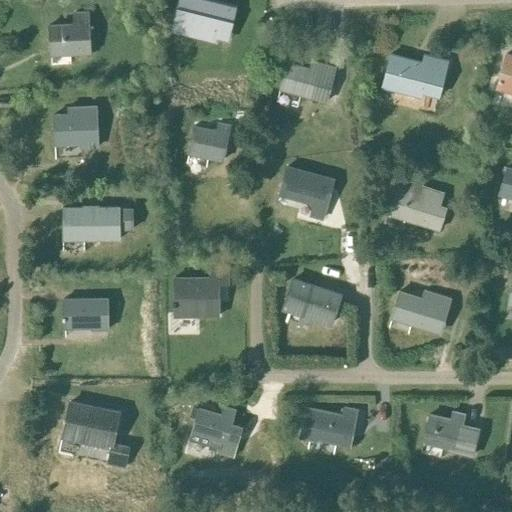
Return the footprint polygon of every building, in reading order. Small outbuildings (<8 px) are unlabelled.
[(179,0),(174,22),(228,36),(230,27),(227,26),(229,19),(232,20),(235,7),(205,0),(179,0)] [(50,55),(89,53),(87,12),(73,13),(74,24),(48,25),(50,55)] [(390,54),(381,87),(420,97),(421,92),(438,97),(447,62),(424,55),(422,63),(390,54)] [(511,56),(505,55),(496,89),(511,93),(511,56)] [(335,68),(310,61),(308,68),(286,62),(279,89),(325,102),(335,68)] [(80,148),(97,148),(95,107),(67,108),(67,115),(53,115),(54,145),(55,145),(55,143),(80,142),(80,148)] [(222,161),(229,126),(217,123),(215,131),(193,127),(188,154),(222,161)] [(286,167),(279,194),(313,204),(310,215),(322,219),(325,207),(332,179),(286,167)] [(511,198),(511,169),(506,168),(499,196),(511,198)] [(443,194),(422,187),(391,177),(387,191),(395,193),(389,215),(439,231),(446,209),(439,207),(443,194)] [(119,207),(62,208),(62,240),(119,239),(119,230),(133,230),(133,209),(119,209),(119,207)] [(228,284),(227,267),(209,268),(209,278),(173,278),(174,316),(218,316),(218,284),(228,284)] [(330,325),(340,295),(292,279),(282,309),(330,325)] [(450,298),(436,294),(423,290),(421,298),(399,291),(391,318),(425,329),(431,311),(445,315),(450,298)] [(91,330),(107,330),(107,298),(63,299),(63,327),(91,327),(91,330)] [(62,421),(60,431),(62,432),(61,436),(110,446),(107,464),(124,468),(128,447),(112,444),(118,413),(68,403),(64,420),(62,421)] [(197,408),(189,439),(209,444),(210,441),(220,443),(217,453),(232,457),(241,427),(230,424),(234,410),(222,406),(220,415),(197,408)] [(349,446),(356,410),(344,407),(342,415),(305,407),(299,436),(349,446)] [(478,429),(461,425),(464,414),(452,412),(450,419),(429,414),(422,443),(449,449),(448,451),(471,456),(478,429)]
